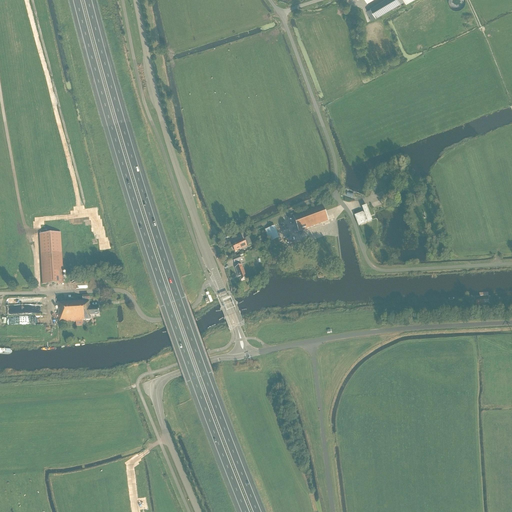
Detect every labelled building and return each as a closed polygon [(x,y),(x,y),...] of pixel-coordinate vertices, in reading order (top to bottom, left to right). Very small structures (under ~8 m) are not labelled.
[(372,20),(404,1),(403,0),(385,0),(375,6),(374,6),(371,8),(366,11),(372,20)] [(453,4),(453,6),(460,8),(462,0),(457,0),(456,5),(453,4)] [(360,207),(363,214),(363,215),(362,214),(355,216),(359,226),(366,223),(368,222),(372,220),(366,205),(360,207)] [(293,217),(299,232),(324,222),(325,225),(329,223),(323,206),(293,217)] [(275,227),(265,231),(269,242),(279,238),(275,227)] [(40,234),(42,285),(64,283),(62,253),(61,233),(40,234)] [(247,246),(244,240),(232,246),(235,252),(247,246)] [(241,281),(246,279),(244,275),(245,275),(242,266),(235,268),(238,276),(239,275),(241,281)] [(58,303),(59,323),(87,321),(87,320),(86,301),(58,303)] [(86,301),(87,320),(91,320),(90,316),(99,316),(99,309),(90,310),(90,306),(89,306),(89,301),(86,301)]
